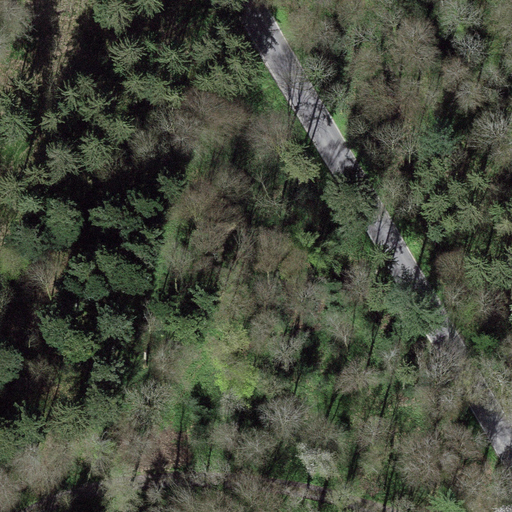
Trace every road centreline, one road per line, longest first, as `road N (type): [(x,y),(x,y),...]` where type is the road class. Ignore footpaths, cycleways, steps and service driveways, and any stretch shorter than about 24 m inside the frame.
road 1 (residential): [(247,0),(511,453)]
road 2 (track): [(34,511),(85,492),(203,475),(368,511)]
